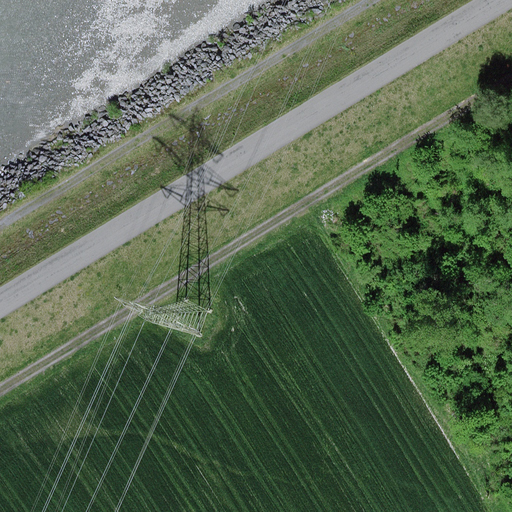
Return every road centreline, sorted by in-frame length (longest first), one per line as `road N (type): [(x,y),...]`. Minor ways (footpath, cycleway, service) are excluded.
road 1 (track): [(0,389),(511,74)]
road 2 (unclassified): [(0,304),(501,0)]
road 3 (track): [(0,229),(375,0)]
